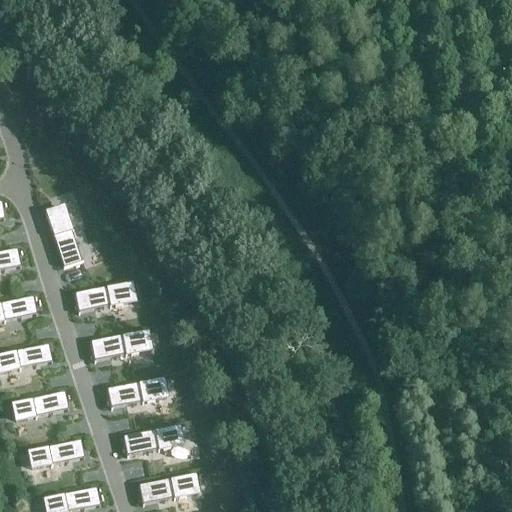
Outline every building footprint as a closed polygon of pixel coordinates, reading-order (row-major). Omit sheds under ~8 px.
[(48,214),(66,267),(83,262),(65,208),(48,214)] [(17,251),(0,254),(0,272),(20,268),(17,251)] [(76,296),(79,313),(135,302),(132,285),(76,296)] [(34,299),(0,305),(0,323),(38,315),(34,299)] [(93,345),(96,362),(152,351),(149,334),(93,345)] [(49,346),(0,356),(0,374),(52,363),(49,346)] [(108,392),(112,409),(168,398),(165,381),(108,392)] [(65,395),(13,405),(16,423),(69,411),(65,395)] [(125,441),(129,457),(185,447),(182,430),(125,441)] [(82,442),(30,453),(33,471),(86,459),(82,442)] [(140,488),(143,505),(200,494),(197,477),(140,488)] [(96,491),(44,501),(45,511),(77,511),(100,507),(96,491)]
